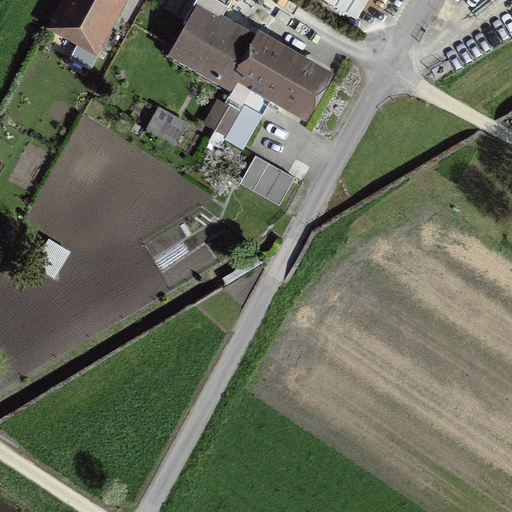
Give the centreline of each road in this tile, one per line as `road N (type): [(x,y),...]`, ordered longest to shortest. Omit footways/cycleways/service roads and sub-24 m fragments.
road 1 (unclassified): [(385,69),(147,511)]
road 2 (track): [(511,138),(385,69)]
road 3 (residential): [(270,0),(385,69)]
